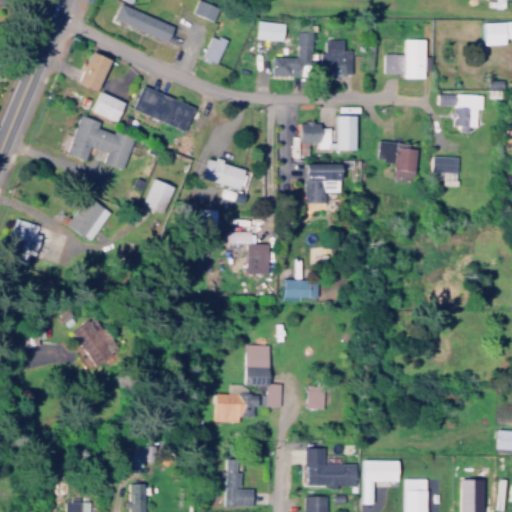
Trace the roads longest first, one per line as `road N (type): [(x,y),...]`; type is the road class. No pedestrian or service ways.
road 1 (residential): [(52,13),(219,87),(411,93)]
road 2 (secondary): [(0,138),(57,0)]
road 3 (residential): [(285,388),(276,511)]
